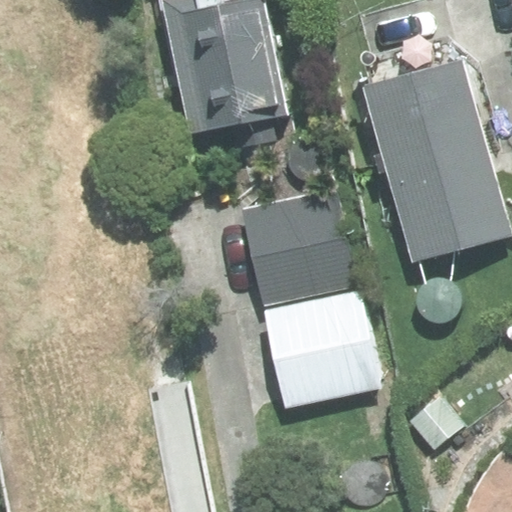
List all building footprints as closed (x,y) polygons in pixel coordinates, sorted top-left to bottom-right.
[(190,0),(172,3),(196,137),(238,129),(242,151),(276,146),(273,125),(289,122),(267,0),(190,0)] [(511,209),(475,68),(375,94),(418,265),(511,242),(511,209)] [(342,196),(251,215),(271,308),(362,289),(342,196)] [(365,297),(269,317),(290,411),(386,389),(365,297)] [(468,430),(447,403),(419,425),(439,452),(468,430)]
